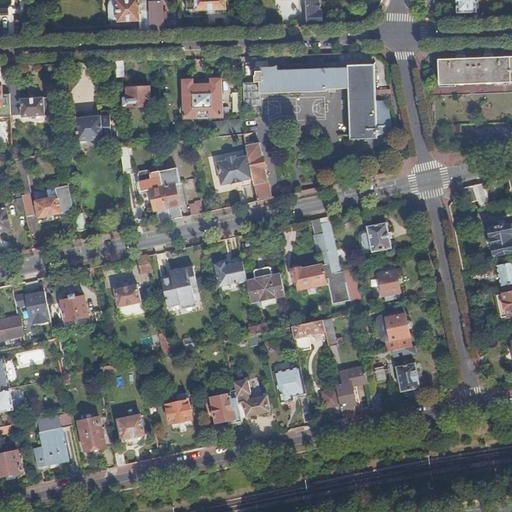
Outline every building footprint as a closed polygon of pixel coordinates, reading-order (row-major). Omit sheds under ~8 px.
[(140,22),(140,32),(151,32),(150,0),(144,1),(144,12),(143,12),(143,9),(140,9),(139,0),(117,0),(117,1),(118,22),(118,23),(140,22)] [(149,0),(150,0),(151,32),(163,31),(163,22),(167,22),(166,12),(162,12),(162,3),(160,3),(159,0),(149,0)] [(186,0),(187,11),(196,11),(196,12),(226,11),(225,0),(186,0)] [(456,0),(457,15),(477,13),(476,4),(479,3),(478,0),(456,0)] [(108,22),(118,22),(117,1),(114,2),(110,3),(109,9),(109,17),(108,17),(108,22)] [(307,2),(308,26),(322,25),(321,20),(323,20),(323,15),(321,15),(321,12),(319,13),(319,2),(313,2),(307,2)] [(456,61),(438,62),(440,87),(511,84),(511,59),(492,60),(492,57),(484,57),(484,60),(464,61),(464,58),(456,58),(456,61)] [(124,78),(124,63),(116,64),(117,78),(124,78)] [(256,84),(254,84),(255,95),(260,95),(321,93),(321,92),(346,91),(347,138),(357,138),(357,142),(367,142),(367,137),(388,137),(387,104),(373,104),(372,68),(371,67),(350,68),(348,70),(278,72),(278,68),(273,69),(269,70),(263,70),(257,70),(257,77),(256,77),(256,84)] [(185,120),(223,119),(222,80),(211,80),(212,86),(194,86),(194,81),(183,81),(184,107),(182,109),(181,112),(182,114),(185,116),(185,120)] [(254,84),(243,85),(244,108),(260,107),(260,95),(255,95),(254,84)] [(10,86),(11,117),(22,116),(23,119),(53,116),(51,99),(21,101),(19,86),(10,86)] [(129,109),(151,108),(151,88),(128,89),(129,109)] [(266,109),(273,120),(281,115),(274,104),(266,109)] [(104,141),(113,140),(111,113),(101,114),(102,118),(77,121),(79,144),(104,142),(104,141)] [(216,139),(245,136),(244,121),(215,124),(216,139)] [(259,203),(272,200),(266,169),(267,169),(265,159),(263,159),(260,145),(247,148),(249,157),(254,179),(255,183),(259,203)] [(129,148),(121,149),(124,172),(133,171),(129,148)] [(254,179),(249,157),(239,160),(238,157),(229,160),(229,162),(219,164),(223,186),(234,184),(243,182),(254,179)] [(27,217),(27,219),(35,217),(32,205),(32,204),(28,190),(29,189),(23,160),(15,161),(23,200),(27,217)] [(171,222),(183,219),(176,186),(182,185),(178,169),(161,173),(170,217),(171,222)] [(161,173),(161,172),(151,174),(153,180),(139,183),(142,194),(151,191),(157,220),(170,217),(161,173)] [(488,206),(484,185),(474,187),(478,202),(480,208),(488,206)] [(71,215),(74,211),(69,187),(48,192),(50,201),(37,204),(40,219),(62,214),(65,216),(71,215)] [(478,202),(474,187),(464,189),(468,205),(478,202)] [(284,198),(294,195),(292,188),(282,190),(284,198)] [(18,218),(27,217),(23,200),(22,200),(14,201),(18,218)] [(190,202),(191,215),(204,214),(203,201),(190,202)] [(0,204),(0,234),(12,232),(7,211),(3,211),(2,204),(0,204)] [(75,217),(79,234),(88,232),(84,215),(75,217)] [(337,252),(329,218),(321,220),(327,250),(328,254),(337,252)] [(327,250),(321,220),(312,222),(318,252),(322,251),(327,250)] [(369,231),(373,251),(374,253),(393,249),(388,224),(369,228),(369,231)] [(511,226),(510,226),(489,230),(494,257),(511,253),(511,226)] [(368,252),(373,251),(369,231),(365,232),(362,234),(360,236),(360,239),(361,247),(362,249),(364,251),(365,252),(368,252)] [(253,235),(239,238),(242,251),(256,249),(253,235)] [(322,251),(326,266),(331,265),(328,254),(327,250),(322,251)] [(339,264),(337,252),(328,254),(331,265),(339,264)] [(153,273),(150,257),(139,259),(142,275),(153,273)] [(220,288),(248,282),(244,262),(227,266),(227,263),(216,265),(220,288)] [(333,274),(341,272),(339,264),(331,265),(333,274)] [(511,264),(497,267),(501,287),(511,284),(511,264)] [(334,305),(351,302),(345,272),(341,272),(333,274),(331,265),(326,266),(323,267),(323,266),(303,271),(303,270),(292,272),(294,284),(298,284),(300,292),(330,285),(334,305)] [(168,309),(181,306),(196,303),(194,295),(193,290),(198,288),(194,268),(181,271),(182,277),(172,279),(162,282),(168,309)] [(387,302),(401,299),(400,294),(402,293),(397,272),(396,272),(395,268),(380,271),(381,276),(380,276),(384,297),(386,297),(387,302)] [(262,302),(286,297),(281,276),(273,277),(272,270),(269,269),(256,272),(255,274),(256,277),(257,281),(248,282),(248,283),(253,304),(262,302)] [(351,302),(351,303),(361,301),(355,270),(345,272),(351,302)] [(171,273),(172,279),(182,277),(181,271),(171,273)] [(35,346),(48,343),(55,341),(45,290),(30,293),(28,283),(22,284),(30,320),(33,336),(35,346)] [(478,284),(466,286),(467,294),(481,291),(480,284),(478,284)] [(511,284),(501,287),(503,295),(511,293),(511,284)] [(115,291),(119,309),(142,304),(139,286),(115,291)] [(511,293),(503,295),(496,297),(501,319),(511,317),(511,293)] [(90,318),(85,298),(63,302),(67,323),(90,318)] [(253,304),(254,310),(263,308),(262,302),(253,304)] [(142,304),(119,309),(122,320),(145,315),(142,304)] [(386,343),(388,353),(394,352),(405,350),(413,348),(406,315),(403,316),(402,313),(401,312),(380,316),(378,320),(379,325),(381,336),(382,341),(386,343)] [(99,326),(105,324),(103,313),(96,314),(99,326)] [(25,337),(33,336),(30,320),(22,322),(25,337)] [(338,346),(333,320),(324,321),(326,333),(330,348),(338,346)] [(326,333),(324,321),(293,328),(298,353),(312,350),(309,337),(326,333)] [(0,342),(25,337),(22,322),(0,326),(0,342)] [(258,327),(259,336),(271,333),(269,325),(258,327)] [(160,336),(165,356),(171,355),(169,347),(167,334),(160,336)] [(50,351),(57,350),(55,341),(48,343),(50,351)] [(415,355),(414,348),(413,348),(405,350),(406,357),(415,355)] [(396,359),(406,357),(405,350),(394,352),(395,356),(396,359)] [(0,392),(10,390),(4,359),(0,359),(0,392)] [(403,393),(422,389),(417,364),(398,368),(403,393)] [(117,372),(116,367),(115,367),(108,368),(98,371),(99,376),(117,372)] [(293,398),(308,395),(302,368),(275,374),(281,403),(294,401),(293,398)] [(345,420),(357,417),(355,407),(357,406),(353,387),(369,383),(366,369),(342,374),(345,389),(339,390),(342,406),(345,420)] [(236,394),(239,406),(245,405),(248,418),(271,413),(268,398),(251,401),(250,396),(252,396),(249,381),(234,384),(236,394)] [(327,409),(342,406),(339,390),(338,389),(323,393),(327,409)] [(13,402),(10,390),(0,392),(0,414),(19,410),(21,408),(20,402),(18,401),(13,402)] [(236,425),(243,423),(239,406),(236,394),(212,399),(217,424),(229,422),(235,420),(236,425)] [(171,426),(193,421),(190,401),(189,401),(187,395),(178,397),(179,404),(167,406),(171,426)] [(375,413),(384,411),(381,396),(372,398),(375,413)] [(63,430),(73,428),(71,414),(43,420),(38,421),(44,450),(36,451),(39,468),(69,462),(63,430)] [(133,418),(129,419),(119,422),(123,441),(145,436),(141,417),(133,418)] [(107,447),(100,419),(79,424),(86,452),(107,447)] [(0,436),(12,434),(11,427),(0,429),(0,436)] [(0,478),(23,473),(18,452),(0,455),(0,478)] [(118,469),(127,467),(124,453),(115,455),(118,469)]
